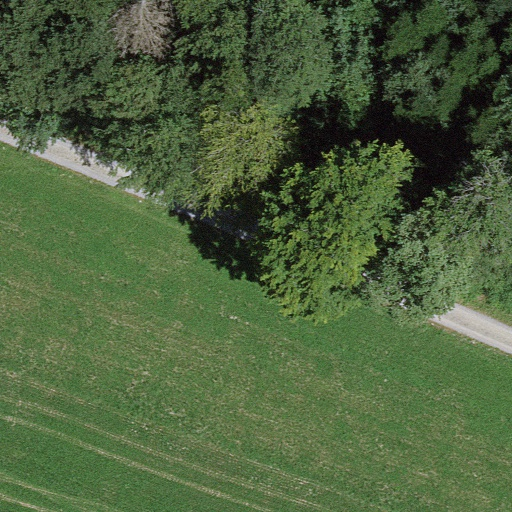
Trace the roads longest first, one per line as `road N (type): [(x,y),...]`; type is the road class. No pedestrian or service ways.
road 1 (track): [(511,338),(0,118)]
road 2 (track): [(4,0),(153,182)]
